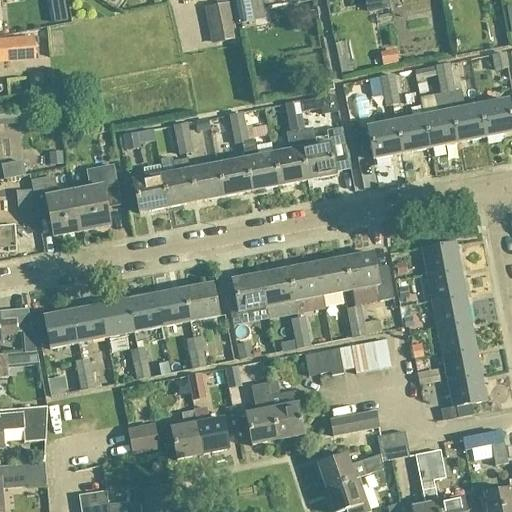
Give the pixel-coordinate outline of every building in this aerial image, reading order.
[(231,0),(237,26),(254,23),(248,0),(231,0)] [(370,0),(374,18),(395,14),(392,0),(370,0)] [(208,11),(214,47),(234,43),(228,8),(208,11)] [(0,64),(35,62),(34,41),(0,43),(0,64)] [(402,55),(386,59),(388,69),(404,65),(402,55)] [(494,75),(509,72),(506,56),(491,58),(494,75)] [(449,68),(436,70),(439,85),(451,82),(449,68)] [(279,76),(254,81),(258,99),(282,94),(279,76)] [(384,95),(396,93),(393,78),(381,80),(384,95)] [(384,97),(384,95),(381,80),(368,83),(371,100),(384,97)] [(448,98),(454,97),(451,82),(439,85),(442,99),(435,100),(439,116),(424,119),(430,152),(458,146),(452,114),(448,98)] [(396,93),(384,95),(384,97),(386,110),(399,108),(396,93)] [(458,146),(486,141),(480,109),(464,112),(461,96),(454,97),(448,98),(452,114),(458,146)] [(511,124),(508,103),(480,109),(486,141),(511,135),(511,124)] [(285,108),(288,123),(302,120),(300,105),(285,108)] [(0,111),(0,127),(28,125),(27,109),(0,111)] [(229,119),(232,134),(246,131),(243,116),(229,119)] [(430,152),(424,119),(396,125),(403,157),(430,152)] [(298,137),(305,135),(302,120),(288,123),(291,138),(287,139),(290,154),(273,157),(279,190),(307,185),(298,137)] [(374,163),(403,157),(396,125),(368,130),(374,163)] [(191,142),(188,127),(173,129),(176,144),(191,142)] [(249,144),(246,131),(232,134),(235,148),(242,147),(245,162),(251,195),(279,190),(273,157),(258,160),(254,143),(249,144)] [(328,146),(314,149),(311,134),(305,135),(298,137),(307,185),(335,179),(335,176),(349,174),(341,132),(326,135),(328,146)] [(141,152),(138,136),(123,139),(126,155),(141,152)] [(191,142),(176,144),(179,159),(194,156),(191,142)] [(0,161),(9,160),(8,143),(0,144),(0,161)] [(174,176),(162,178),(168,211),(196,206),(189,173),(187,162),(172,165),(174,176)] [(245,162),(217,168),(224,201),(251,195),(245,162)] [(140,217),(168,211),(162,178),(160,179),(158,167),(142,170),(145,182),(133,184),(140,217)] [(196,206),(224,201),(217,168),(189,173),(196,206)] [(106,208),(117,205),(119,205),(112,170),(87,174),(90,191),(74,194),(81,235),(110,230),(106,208)] [(50,217),(54,240),(81,235),(74,194),(57,197),(53,175),(30,179),(38,219),(50,217)] [(356,177),(342,180),(347,206),(361,203),(356,177)] [(0,249),(16,248),(14,229),(0,230),(0,249)] [(427,278),(461,271),(455,245),(422,251),(427,278)] [(393,302),(387,271),(375,273),(371,255),(343,260),(350,293),(375,288),(378,304),(393,302)] [(322,299),(350,293),(343,260),(315,266),(322,299)] [(322,299),(315,266),(288,271),(295,304),(322,299)] [(266,310),(295,304),(288,271),(260,277),(266,310)] [(466,298),(461,271),(427,278),(432,304),(466,298)] [(266,310),(260,277),(232,283),(238,315),(266,310)] [(184,292),(190,324),(219,319),(213,286),(184,292)] [(190,324),(184,292),(156,297),(163,330),(190,324)] [(163,330),(156,297),(128,303),(135,335),(163,330)] [(471,324),(466,298),(432,304),(437,330),(471,324)] [(135,335),(128,303),(101,308),(107,341),(135,335)] [(107,341),(101,308),(73,314),(79,346),(107,341)] [(351,326),(363,324),(360,309),(348,312),(351,326)] [(79,346),(73,314),(44,320),(51,352),(79,346)] [(16,336),(20,335),(31,334),(27,317),(14,318),(14,321),(16,336)] [(292,322),(295,337),(307,335),(304,320),(292,322)] [(0,322),(0,346),(1,346),(0,337),(16,336),(14,321),(0,322)] [(366,338),(363,324),(351,326),(354,340),(366,338)] [(476,350),(471,324),(437,330),(442,356),(476,350)] [(298,351),(310,349),(307,335),(295,337),(298,351)] [(191,357),(203,355),(200,341),(188,343),(191,357)] [(385,343),(371,346),(376,373),(390,370),(385,343)] [(239,363),(253,360),(250,346),(237,348),(239,363)] [(364,375),(376,373),(371,346),(359,348),(364,375)] [(364,375),(359,348),(350,350),(355,377),(364,375)] [(349,350),(338,352),(342,373),(353,371),(349,350)] [(481,376),(476,350),(442,356),(447,382),(481,376)] [(135,368),(147,366),(144,352),(132,354),(135,368)] [(342,376),(338,352),(326,354),(330,379),(342,376)] [(329,375),(325,354),(315,356),(319,377),(329,375)] [(205,369),(203,355),(191,357),(194,371),(205,369)] [(318,377),(314,356),(304,358),(308,379),(318,377)] [(0,380),(9,379),(6,357),(0,357),(0,380)] [(76,365),(79,379),(91,377),(88,363),(76,365)] [(150,380),(147,366),(135,368),(137,382),(150,380)] [(36,383),(33,368),(13,372),(17,387),(36,383)] [(486,403),(481,376),(447,382),(453,409),(456,408),(472,405),(486,403)] [(79,379),(82,393),(94,391),(91,377),(79,379)] [(187,379),(191,403),(205,400),(200,377),(187,379)] [(303,437),(297,406),(294,393),(279,396),(276,384),(266,386),(277,442),(303,437)] [(277,442),(266,386),(252,389),(257,414),(245,417),(251,447),(277,442)] [(472,405),(456,408),(458,419),(474,416),(472,405)] [(47,409),(0,413),(0,450),(4,450),(3,433),(24,431),(25,444),(44,442),(47,409)] [(194,413),(203,458),(229,452),(222,421),(221,421),(208,424),(205,411),(194,413)] [(203,458),(194,413),(193,413),(193,415),(182,417),(184,429),(170,431),(169,431),(176,463),(203,458)] [(333,439),(356,435),(379,430),(376,413),(329,423),(333,439)] [(132,457),(157,452),(152,428),(127,432),(132,457)] [(509,466),(502,433),(464,440),(466,453),(492,448),(496,468),(509,466)] [(377,439),(380,452),(407,447),(405,434),(377,439)] [(382,464),(410,459),(407,447),(380,452),(382,464)] [(426,455),(426,456),(432,483),(433,483),(446,480),(440,453),(426,455)] [(432,483),(426,456),(426,455),(414,458),(420,486),(432,483)] [(384,472),(382,464),(380,457),(350,468),(346,456),(317,466),(326,492),(359,480),(360,480),(384,472)] [(44,466),(0,469),(0,511),(3,511),(1,491),(27,489),(26,479),(45,478),(44,466)] [(359,480),(326,492),(332,511),(370,511),(360,480),(359,480)] [(433,483),(432,483),(420,486),(425,507),(412,510),(411,511),(438,511),(437,505),(437,504),(433,483)] [(511,511),(511,497),(510,489),(483,495),(486,511),(511,511)] [(130,511),(176,511),(174,490),(129,494),(130,511)] [(81,509),(108,505),(106,493),(79,497),(81,509)] [(437,505),(438,511),(466,511),(463,499),(437,504),(437,505)]
